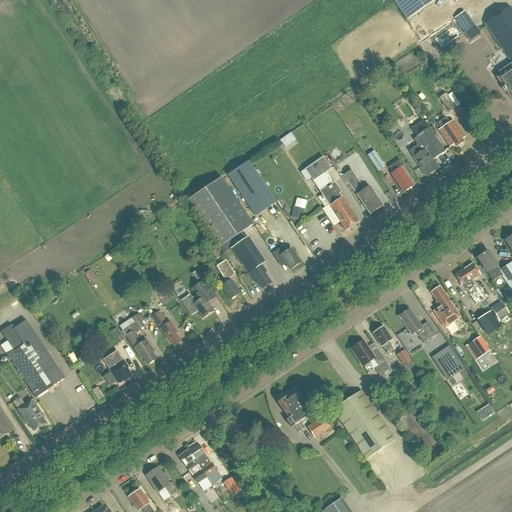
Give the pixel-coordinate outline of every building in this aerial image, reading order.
[(391,0),(407,22),(438,0),(391,0)] [(511,101),(511,100),(511,12),(509,7),(484,24),(511,64),(499,73),(501,76),(497,78),(511,101)] [(465,32),(475,26),(465,11),(455,17),(465,32)] [(448,112),(455,108),(445,94),(439,99),(448,112)] [(455,148),(463,142),(461,140),(464,138),(452,121),(438,131),(449,147),(453,145),(455,148)] [(444,153),(428,129),(416,137),(421,144),(409,152),(413,158),(426,177),(438,169),(433,161),(444,153)] [(285,147),(296,140),(291,132),(280,140),(285,147)] [(378,173),(385,168),(374,151),(367,156),(378,173)] [(312,182),(330,169),(322,158),(305,170),(300,173),(306,181),(310,178),(312,182)] [(403,193),(412,187),(400,168),(403,166),(399,160),(389,167),(392,173),(390,174),(403,193)] [(254,216),(274,202),(247,162),(227,176),(254,216)] [(347,182),(355,177),(351,171),(343,176),(347,182)] [(219,248),(254,225),(223,178),(189,201),(219,248)] [(334,183),(332,184),(331,183),(319,192),(333,212),(332,212),(345,231),(347,229),(347,230),(357,224),(356,223),(358,222),(345,203),(336,190),(338,189),(334,183)] [(357,191),(354,192),(356,195),(356,196),(369,215),(382,207),(369,187),(364,190),(359,193),(357,191)] [(322,195),(318,198),(324,208),(328,205),(322,195)] [(301,221),(304,209),(294,207),(290,218),(301,221)] [(271,283),(264,274),(266,273),(262,266),(264,264),(246,238),(231,249),(254,284),(256,283),(261,290),(271,283)] [(226,244),(220,248),(224,254),(229,250),(226,244)] [(217,259),(221,256),(215,246),(210,249),(217,259)] [(284,253),(281,248),(271,254),(278,264),(283,261),(290,271),(300,264),(290,249),(284,253)] [(500,272),(497,267),(487,252),(477,259),(487,274),(486,274),(492,282),(502,276),(511,290),(511,264),(500,272)] [(230,281),(229,279),(234,275),(225,262),(216,268),(227,284),(221,287),(230,301),(240,294),(231,281),(230,281)] [(472,264),(463,270),(455,276),(462,287),(471,281),(480,275),(472,264)] [(213,312),(207,303),(214,298),(212,295),(203,282),(192,290),(199,301),(195,304),(189,296),(181,302),(190,316),(197,312),(202,319),(213,312)] [(439,287),(431,293),(436,301),(435,302),(439,308),(433,312),(441,323),(445,328),(452,323),(453,323),(460,318),(449,302),(450,302),(444,293),(443,294),(439,287)] [(144,306),(151,302),(146,293),(139,298),(144,306)] [(138,300),(131,304),(133,307),(132,308),(134,311),(135,310),(137,312),(143,308),(138,300)] [(499,321),(510,314),(501,301),(491,308),(499,321)] [(421,328),(409,310),(398,317),(411,336),(416,332),(423,344),(436,335),(428,324),(421,328)] [(490,312),(478,320),(488,336),(500,328),(490,312)] [(166,325),(158,313),(152,318),(160,329),(159,330),(168,342),(170,341),(174,347),(180,343),(175,335),(177,333),(170,323),(166,325)] [(137,314),(131,318),(134,322),(139,330),(145,326),(137,314)] [(36,399),(65,379),(26,322),(4,337),(14,352),(7,357),(36,399)] [(145,341),(141,344),(134,333),(139,330),(134,322),(129,326),(133,331),(125,336),(142,361),(143,360),(147,366),(156,360),(152,354),(153,353),(145,341)] [(386,334),(382,328),(373,335),(381,347),(386,354),(393,349),(388,342),(392,340),(388,332),(386,334)] [(117,329),(109,334),(116,345),(124,340),(117,329)] [(482,357),(489,352),(480,338),(472,343),(482,357)] [(371,353),(363,341),(350,350),(362,367),(373,360),(378,367),(375,369),(379,376),(390,369),(377,349),(371,353)] [(449,349),(434,359),(444,374),(459,364),(449,349)] [(403,366),(411,361),(404,351),(396,356),(403,367),(403,366)] [(123,361),(117,352),(103,361),(105,365),(109,371),(118,385),(123,381),(124,382),(131,377),(126,369),(127,368),(123,361)] [(98,388),(93,391),(99,401),(104,398),(98,388)] [(312,415),(296,391),(286,398),(282,398),(278,400),(277,403),(288,419),(285,421),(290,429),(312,415)] [(394,441),(361,392),(332,411),(323,417),(323,418),(308,428),(314,438),(330,428),(329,428),(339,421),(366,460),(394,441)] [(24,405),(20,399),(13,403),(17,410),(27,425),(28,425),(33,432),(45,423),(39,415),(41,414),(31,401),(24,405)] [(488,406),(478,413),(482,420),(493,413),(488,406)] [(0,439),(12,431),(0,413),(0,439)] [(188,451),(206,478),(215,472),(211,465),(211,464),(204,454),(197,445),(188,451)] [(197,485),(207,478),(206,478),(188,451),(178,458),(197,485)] [(161,475),(157,469),(146,476),(158,493),(165,489),(170,497),(177,492),(171,484),(168,485),(161,475)] [(232,497),(240,492),(231,479),(225,482),(230,489),(227,490),(232,497)] [(152,511),(148,505),(149,504),(139,490),(128,498),(137,511),(141,509),(142,511),(152,511)]
